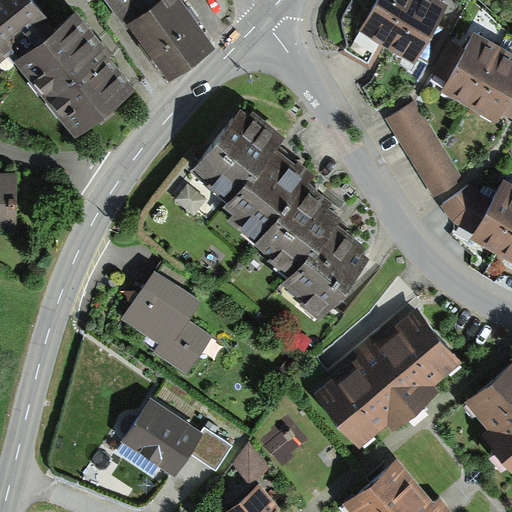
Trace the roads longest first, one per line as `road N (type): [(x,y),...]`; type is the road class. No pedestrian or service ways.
road 1 (residential): [(511,313),(470,292),(419,250),(263,15)]
road 2 (tertiary): [(0,511),(54,298),(114,179)]
road 3 (tertiary): [(114,179),(263,15)]
